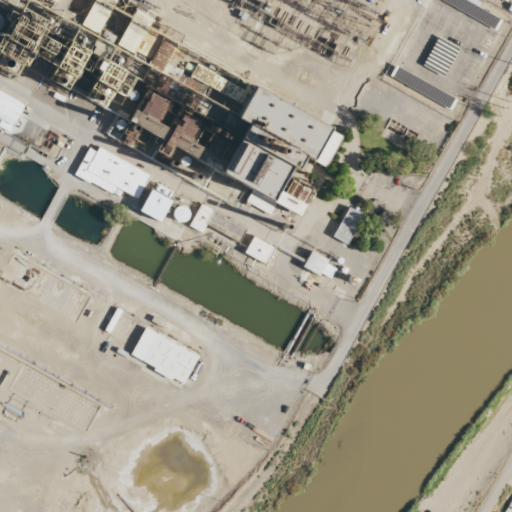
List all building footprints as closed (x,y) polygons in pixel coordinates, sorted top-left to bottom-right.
[(423,65),(442,76),(453,55),(434,44),(423,65)] [(25,104),(0,90),(0,121),(12,127),(25,104)] [(141,111),(160,119),(168,102),(149,93),(141,111)] [(343,125),(247,95),(239,121),(241,122),(230,155),(182,141),(186,128),(182,127),(173,124),(173,125),(137,114),(136,119),(129,117),(127,124),(112,119),(106,137),(168,156),(171,148),(185,152),(182,160),(253,182),(246,205),(271,213),(285,167),(298,171),(302,158),(330,166),(343,125)] [(74,175),(118,197),(121,191),(137,198),(149,174),(89,145),(74,175)] [(298,217),(313,189),(291,177),(276,205),(298,217)] [(139,211),(160,222),(171,201),(150,189),(139,211)] [(238,242),(245,228),(200,204),(188,226),(201,233),(206,225),(238,242)] [(363,215),(348,207),(332,236),(347,244),(363,215)] [(266,264),(274,246),(252,236),(243,254),(266,264)] [(302,267),(318,276),(319,273),(330,279),(337,267),(310,252),(302,267)] [(198,357),(144,328),(129,356),(183,385),(198,357)]
